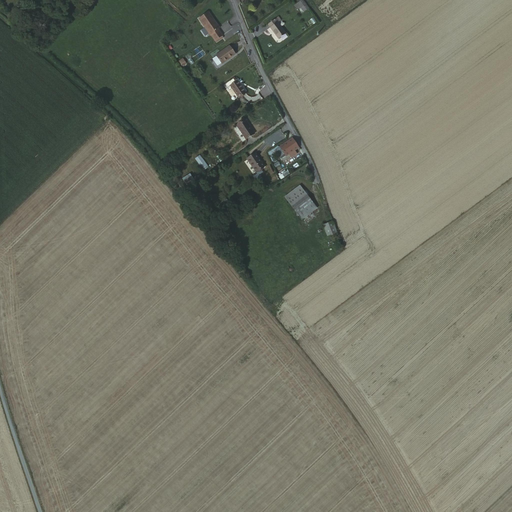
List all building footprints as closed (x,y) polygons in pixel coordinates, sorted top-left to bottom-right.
[(300,11),(305,7),(300,0),(295,0),(299,4),(297,7),(300,11)] [(207,36),(212,42),(219,37),(215,31),(216,30),(205,14),(195,21),(207,37),(207,36)] [(275,40),(283,34),(275,24),(276,23),(273,19),(265,26),(275,40)] [(239,23),(233,25),(235,32),(242,30),(239,23)] [(232,57),(226,48),(212,58),(218,67),(232,57)] [(227,87),(236,99),(243,94),(235,82),(227,87)] [(234,126),(243,139),(251,134),(242,120),(234,126)] [(280,152),(292,145),(289,139),(277,147),(280,152)] [(294,148),(292,145),(280,152),(282,155),(285,153),(287,156),(293,153),(291,149),(294,148)] [(250,173),(259,166),(250,153),(241,159),(250,173)] [(207,161),(204,163),(208,170),(216,165),(211,155),(206,158),(207,161)] [(185,188),(195,183),(191,174),(180,179),(185,188)] [(318,209),(299,184),(283,197),(302,221),(318,209)] [(333,236),(329,224),(320,228),(325,239),(333,236)]
